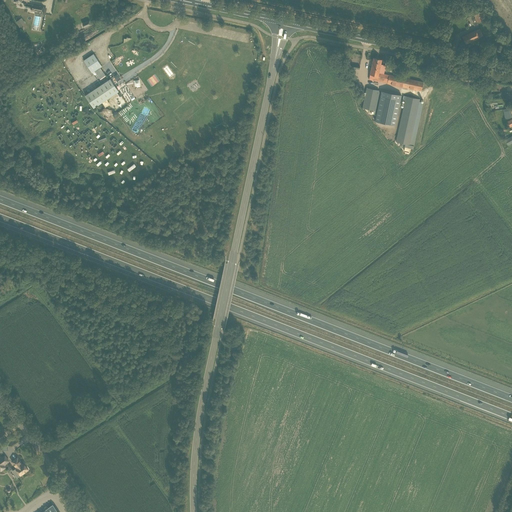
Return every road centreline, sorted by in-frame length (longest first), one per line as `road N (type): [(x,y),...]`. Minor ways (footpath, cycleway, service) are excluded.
road 1 (motorway): [(511,398),(0,196)]
road 2 (motorway): [(0,218),(511,417)]
road 3 (secondary): [(194,511),(201,410),(277,52)]
road 4 (secondary): [(511,71),(286,22)]
road 5 (unclassified): [(83,511),(0,394)]
